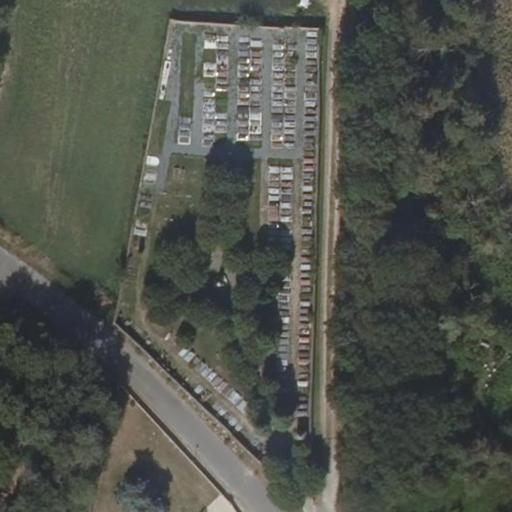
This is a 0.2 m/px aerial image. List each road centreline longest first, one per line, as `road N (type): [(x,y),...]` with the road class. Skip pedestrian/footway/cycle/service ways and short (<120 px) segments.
road 1 (track): [(333,0),(329,511)]
road 2 (unclassified): [(263,511),(138,382),(0,270)]
